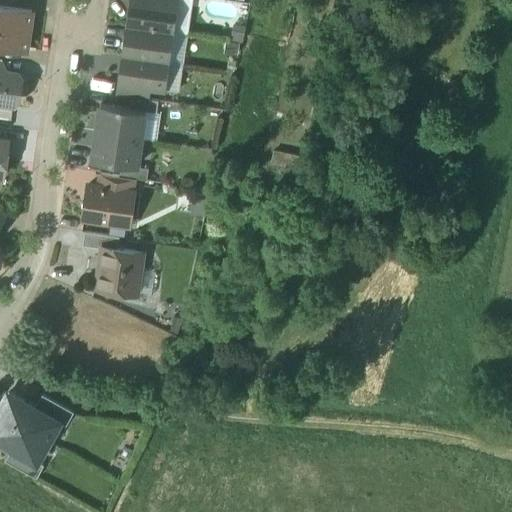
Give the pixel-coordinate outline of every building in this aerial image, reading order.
[(168,3),(146,0),(131,0),(128,25),(172,32),(176,4),(168,3)] [(0,5),(0,45),(26,49),(32,10),(0,5)] [(172,32),(128,25),(123,55),(167,61),(172,32)] [(167,61),(123,55),(119,83),(120,83),(120,82),(148,86),(148,87),(163,89),(167,61)] [(0,102),(13,105),(19,101),(22,78),(17,73),(0,70),(0,102)] [(148,86),(120,82),(120,83),(118,95),(130,96),(146,99),(148,87),(148,86)] [(146,99),(130,96),(129,108),(145,111),(156,112),(158,100),(146,99)] [(129,108),(100,104),(96,132),(141,138),(145,111),(129,108)] [(141,138),(96,132),(92,160),(121,164),(137,166),(141,138)] [(137,166),(121,164),(119,176),(135,178),(147,180),(149,168),(137,166)] [(119,176),(100,173),(98,185),(133,190),(135,178),(119,176)] [(98,185),(89,184),(84,219),(110,222),(111,215),(129,218),(133,190),(98,185)] [(119,236),(84,231),(82,245),(101,248),(102,246),(118,248),(119,236)] [(118,248),(102,246),(101,248),(96,287),(137,293),(143,252),(118,248)] [(35,406),(10,392),(0,409),(0,413),(48,441),(59,421),(60,420),(35,406)] [(73,411),(42,394),(35,406),(60,420),(59,421),(66,424),(73,411)] [(48,441),(0,413),(0,441),(12,448),(37,462),(37,461),(48,441)] [(37,462),(12,448),(5,460),(36,477),(44,464),(37,461),(37,462)]
